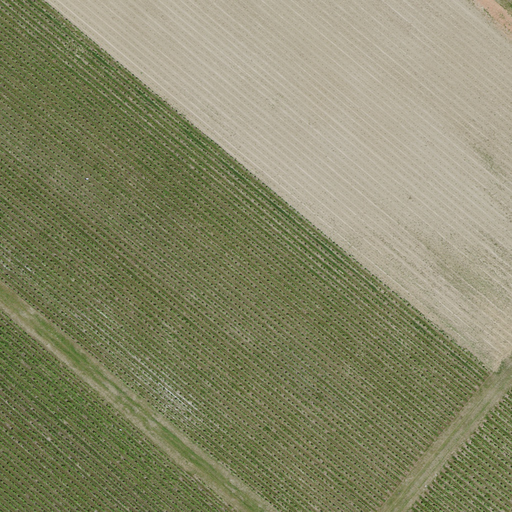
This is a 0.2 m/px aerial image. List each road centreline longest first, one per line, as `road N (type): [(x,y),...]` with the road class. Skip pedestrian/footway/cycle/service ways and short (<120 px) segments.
road 1 (track): [(259,511),(0,291)]
road 2 (track): [(395,511),(511,370)]
